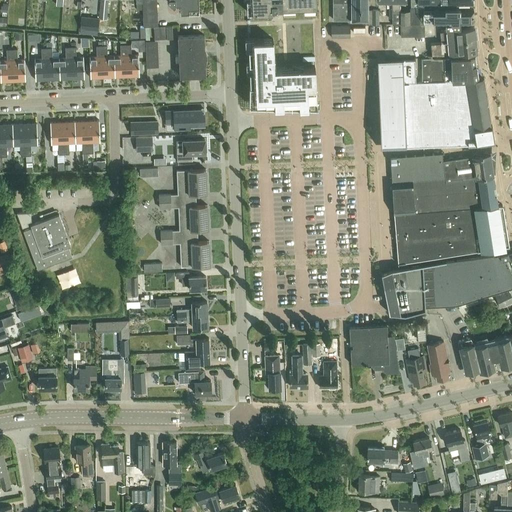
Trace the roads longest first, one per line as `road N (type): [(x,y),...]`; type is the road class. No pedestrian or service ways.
road 1 (unclassified): [(244,419),(230,93)]
road 2 (residential): [(0,103),(230,93)]
road 3 (tertiary): [(17,421),(244,419)]
road 4 (tertiary): [(341,421),(511,385)]
